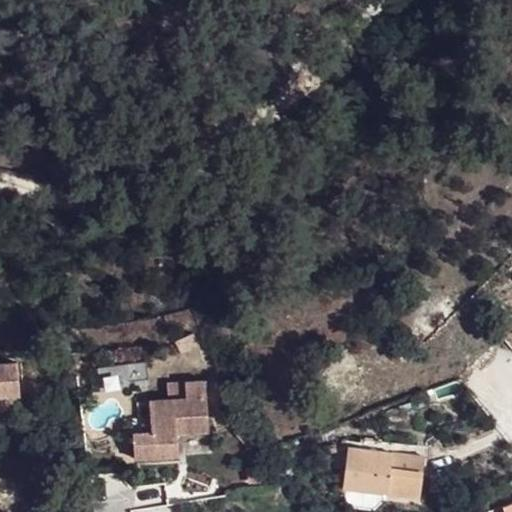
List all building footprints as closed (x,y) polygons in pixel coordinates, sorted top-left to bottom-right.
[(287,44),(304,31),(294,16),(277,31),(287,44)] [(17,372),(0,372),(0,405),(18,405),(17,372)] [(132,430),(134,455),(177,453),(176,438),(176,431),(208,430),(205,378),(181,379),(181,396),(169,396),(149,397),(151,428),(132,430)] [(181,379),(168,380),(169,396),(181,396),(181,379)] [(131,413),(132,430),(151,428),(149,397),(137,398),(137,413),(131,413)] [(176,431),(176,438),(184,437),(185,447),(208,445),(208,430),(176,431)] [(376,498),(412,501),(416,457),(337,450),(332,491),(337,492),(335,502),(342,510),(356,511),(361,511),(374,504),(375,501),(376,498)]
